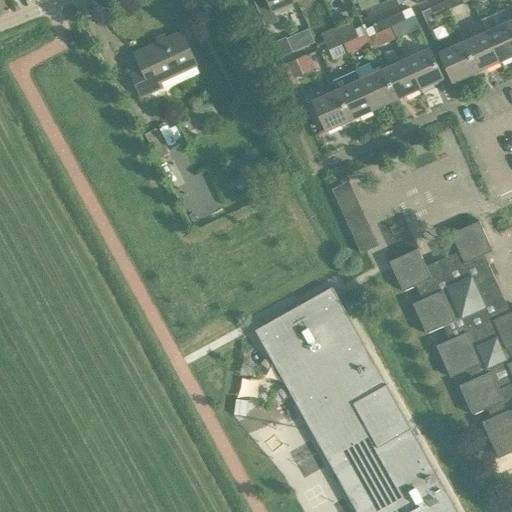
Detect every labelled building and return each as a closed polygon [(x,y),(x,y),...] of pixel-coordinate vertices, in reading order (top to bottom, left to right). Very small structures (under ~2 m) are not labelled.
[(274,12),(297,1),(296,0),(253,0),(266,27),(279,21),(274,12)] [(386,0),(380,3),(384,11),(399,4),(396,0),(386,0)] [(448,0),(445,2),(449,10),(464,3),(462,0),(448,0)] [(434,17),(449,10),(445,2),(431,8),(434,17)] [(384,11),(380,3),(371,7),(365,10),(369,18),(384,11)] [(387,19),(391,27),(406,20),(402,12),(387,19)] [(391,27),(387,19),(373,26),(376,34),(391,27)] [(340,36),(355,29),(351,20),(336,27),(340,36)] [(486,32),(500,62),(511,57),(511,27),(510,22),(486,32)] [(325,42),(340,36),(336,27),(321,34),(325,42)] [(340,36),(343,44),(356,38),(359,37),(355,29),(340,36)] [(463,43),(477,73),(500,62),(486,32),(463,43)] [(159,82),(196,65),(181,33),(136,54),(143,70),(131,75),(141,97),(162,88),(159,82)] [(329,51),(343,44),(340,36),(325,42),(329,51)] [(356,38),(343,44),(349,55),(361,50),(356,38)] [(280,60),(285,58),(293,54),(287,39),(273,45),(280,60)] [(440,53),(453,83),(477,73),(463,43),(440,53)] [(429,49),(406,60),(419,90),(443,79),(429,49)] [(383,70),(396,100),(419,90),(406,60),(383,70)] [(297,61),(289,64),(296,79),(303,76),(297,61)] [(360,80),(373,111),(396,100),(383,70),(360,80)] [(356,72),(333,82),(337,91),(350,121),(373,111),(360,80),(356,72)] [(350,121),(337,91),(313,101),(327,132),(350,121)] [(159,159),(161,158),(170,153),(157,129),(146,135),(159,159)] [(418,249),(390,262),(403,292),(416,286),(422,300),(413,304),(427,334),(444,326),(450,340),(437,346),(451,378),(468,370),(472,380),(460,386),(473,415),(487,408),(492,418),(482,422),(499,458),(511,452),(511,311),(511,312),(484,255),(493,251),(479,221),(451,234),(459,252),(426,267),(418,249)] [(374,229),(382,242),(387,239),(394,250),(402,245),(403,247),(415,240),(406,226),(393,233),(387,222),(374,229)] [(369,227),(352,234),(361,253),(366,251),(378,246),(369,227)] [(458,511),(332,287),(255,331),(356,511),(458,511)] [(236,400),(234,415),(246,417),(248,401),(236,400)]
